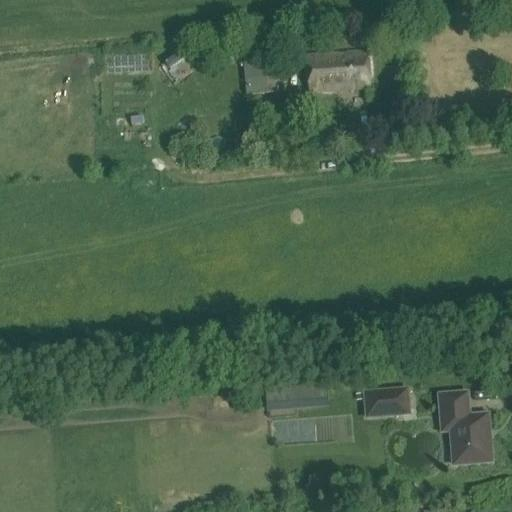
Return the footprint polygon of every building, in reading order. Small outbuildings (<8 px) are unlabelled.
[(251,85),(272,84),(271,52),(250,52),(251,85)] [(370,89),(367,54),(307,57),(309,93),(370,89)] [(331,409),(329,387),(267,393),(269,415),(331,409)] [(413,419),(410,391),(365,396),(365,397),(359,398),(360,405),(366,405),(368,423),(413,419)] [(470,417),(468,394),(440,396),(442,420),(451,420),(453,450),(457,450),(458,466),(492,464),(489,416),(470,417)]
